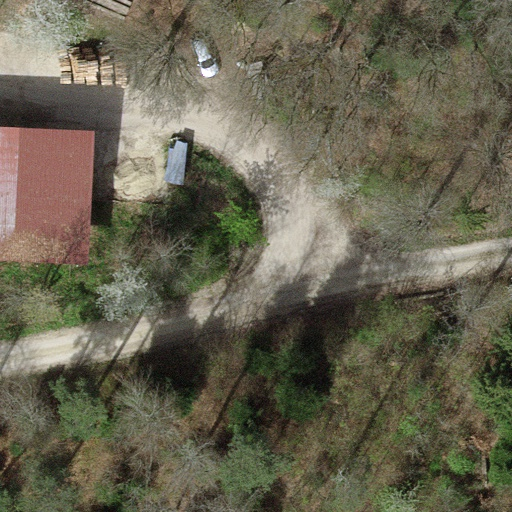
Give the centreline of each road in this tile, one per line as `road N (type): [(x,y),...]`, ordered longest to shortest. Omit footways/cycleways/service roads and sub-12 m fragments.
road 1 (track): [(511,240),(0,351)]
road 2 (track): [(0,62),(164,91),(319,284)]
